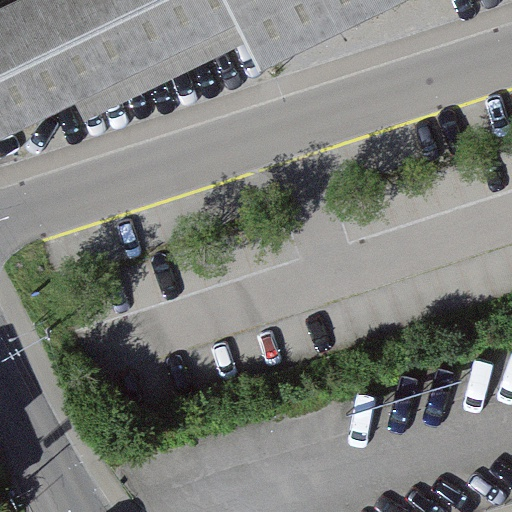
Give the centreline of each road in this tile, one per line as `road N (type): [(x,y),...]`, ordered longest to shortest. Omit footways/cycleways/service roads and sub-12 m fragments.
road 1 (residential): [(0,222),(511,57)]
road 2 (residential): [(68,511),(0,372)]
